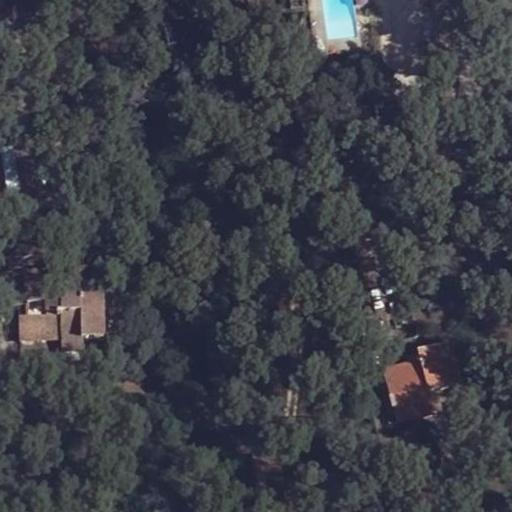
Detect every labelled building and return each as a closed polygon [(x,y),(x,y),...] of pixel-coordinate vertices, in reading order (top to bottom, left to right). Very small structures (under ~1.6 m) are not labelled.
[(67,344),(67,357),(88,356),(88,343),(112,341),(112,292),(88,293),(89,290),(65,289),(67,285),(46,287),(47,282),(28,283),(28,306),(42,305),(44,320),(30,321),(21,320),(23,347),(50,345),(49,333),(68,333),(67,344)] [(42,305),(28,306),(30,321),(44,320),(42,305)] [(49,333),(50,345),(67,344),(68,333),(49,333)] [(457,381),(446,342),(413,351),(415,362),(378,371),(387,408),(427,399),(423,389),(457,381)] [(67,365),(67,357),(67,344),(50,345),(23,347),(24,366),(67,365)]
